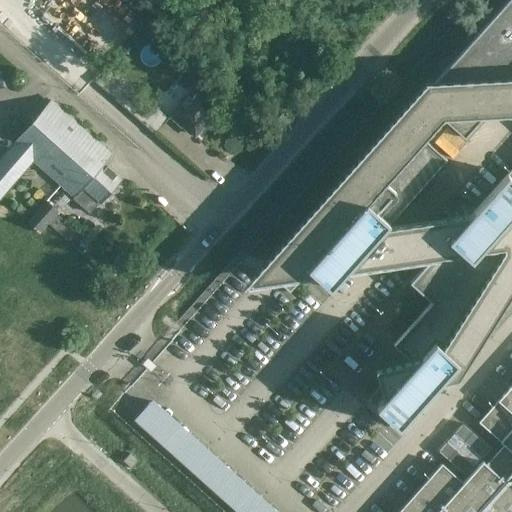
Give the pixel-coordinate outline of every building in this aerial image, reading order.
[(511,0),(508,0),(437,80),(426,82),(247,288),(279,283),(289,292),(299,280),(316,277),(329,289),(344,273),(429,261),(409,283),(431,303),(393,345),(410,360),(375,370),(379,385),(367,399),(399,428),(421,403),(424,406),(438,389),(436,387),(438,384),(458,379),(493,322),(511,301),(511,0)] [(244,32),(236,42),(272,74),(289,54),(260,27),(251,38),(244,32)] [(254,94),(272,74),(236,42),(218,61),(254,94)] [(108,66),(95,81),(156,134),(170,119),(108,66)] [(221,107),(208,96),(215,89),(203,79),(197,86),(198,87),(171,117),(175,121),(178,117),(197,134),(221,107)] [(53,101),(0,161),(0,199),(35,160),(81,200),(78,203),(90,214),(122,178),(105,163),(113,154),(53,101)] [(39,233),(58,212),(46,202),(27,223),(39,233)] [(511,511),(511,384),(478,422),(503,445),(496,452),(486,464),(482,461),(463,482),(448,468),(441,463),(397,511),(511,511)] [(276,511),(155,402),(135,424),(232,511),(276,511)] [(129,466),(136,458),(128,452),(122,459),(129,466)]
